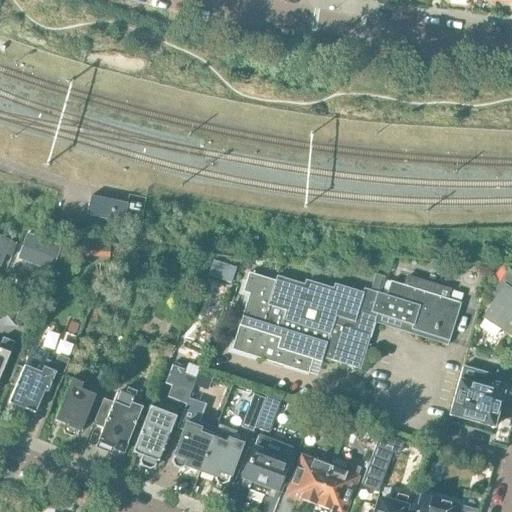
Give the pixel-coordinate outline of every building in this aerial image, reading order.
[(127,203),(92,196),(88,216),(123,223),(127,203)] [(26,231),(18,257),(51,267),(59,241),(26,231)] [(0,266),(6,254),(11,256),(16,245),(11,243),(12,241),(0,235),(0,266)] [(74,238),(73,255),(109,258),(111,241),(74,238)] [(246,260),(244,267),(250,269),(252,262),(246,260)] [(511,271),(508,268),(490,295),(496,300),(485,317),(509,333),(511,329),(511,271)] [(361,370),(361,369),(321,357),(328,333),(283,318),(288,302),(271,296),(276,281),(249,273),(243,292),(250,294),(243,316),(242,316),(239,325),(232,350),(309,374),(313,360),(321,362),(323,358),(361,370)] [(375,273),(371,289),(380,291),(385,276),(375,273)] [(277,276),(276,281),(271,296),(288,302),(283,318),(328,333),(321,357),(361,369),(376,323),(364,320),(371,302),(361,299),(363,294),(335,285),(333,290),(306,281),(304,285),(277,276)] [(421,307),(412,335),(448,346),(461,305),(391,283),(387,296),(421,307)] [(364,289),(363,294),(361,299),(371,302),(364,320),(376,323),(412,335),(421,307),(387,296),(364,289)] [(453,291),(450,299),(460,302),(463,294),(453,291)] [(0,375),(9,353),(14,342),(3,337),(0,344),(0,375)] [(92,343),(79,338),(69,360),(63,375),(71,379),(55,420),(64,424),(63,429),(64,432),(73,436),(78,434),(79,430),(80,431),(95,395),(80,389),(82,383),(74,380),(81,364),(83,365),(92,343)] [(157,391),(168,363),(173,346),(161,342),(156,358),(154,358),(143,386),(157,391)] [(55,372),(63,375),(69,360),(58,355),(56,358),(32,348),(24,366),(9,402),(10,402),(9,406),(10,411),(19,414),(23,412),(25,408),(34,412),(43,390),(47,392),(52,378),(55,372)] [(503,377),(477,370),(463,365),(458,382),(449,415),(493,427),(503,390),(502,390),(501,391),(479,385),(480,381),(501,387),(503,377)] [(195,378),(182,374),(183,370),(172,366),(166,383),(172,385),(167,396),(186,403),(195,378)] [(118,391),(113,402),(109,412),(99,408),(92,424),(102,428),(99,438),(100,439),(97,446),(110,451),(113,444),(115,445),(114,448),(123,452),(125,448),(141,407),(130,402),(133,397),(118,391)] [(252,431),(264,399),(253,394),(241,427),(252,431)] [(266,395),(264,399),(252,431),(263,435),(267,434),(281,400),(266,395)] [(344,419),(349,405),(332,400),(328,414),(344,419)] [(157,461),(170,427),(174,417),(150,408),(133,452),(143,456),(141,462),(143,467),(148,469),(153,467),(156,461),(157,461)] [(447,422),(445,430),(456,433),(458,425),(447,422)] [(199,471),(211,438),(197,433),(199,428),(185,423),(171,461),(174,466),(179,468),(184,466),(199,471)] [(400,455),(406,440),(380,432),(359,485),(378,492),(393,452),(400,455)] [(226,443),(211,438),(199,471),(213,477),(217,482),(222,484),(228,481),(241,444),(227,439),(226,443)] [(260,446),(259,449),(254,447),(242,477),(252,481),(248,489),(263,495),(266,486),(276,490),(285,464),(291,466),(294,458),(282,454),(279,462),(272,459),(276,449),(267,446),(260,446)] [(315,504),(328,468),(301,457),(287,494),(315,504)] [(344,473),(328,468),(315,504),(312,511),(342,511),(355,478),(360,468),(348,463),(344,473)] [(397,494),(394,500),(393,504),(379,500),(376,510),(371,509),(367,511),(366,511),(402,511),(405,503),(407,497),(397,494)] [(454,511),(457,505),(439,500),(440,499),(421,494),(415,511),(454,511)]
